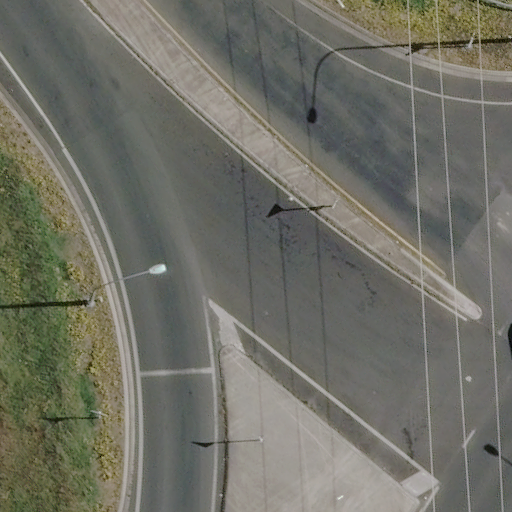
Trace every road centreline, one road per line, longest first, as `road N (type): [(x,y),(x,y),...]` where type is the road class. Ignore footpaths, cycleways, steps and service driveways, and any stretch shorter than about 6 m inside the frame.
road 1 (tertiary): [(511,430),(251,230),(102,95)]
road 2 (primary): [(171,511),(183,379),(160,241),(102,95)]
road 3 (tertiary): [(195,0),(300,89),(511,233)]
road 4 (tertiary): [(102,95),(28,0)]
